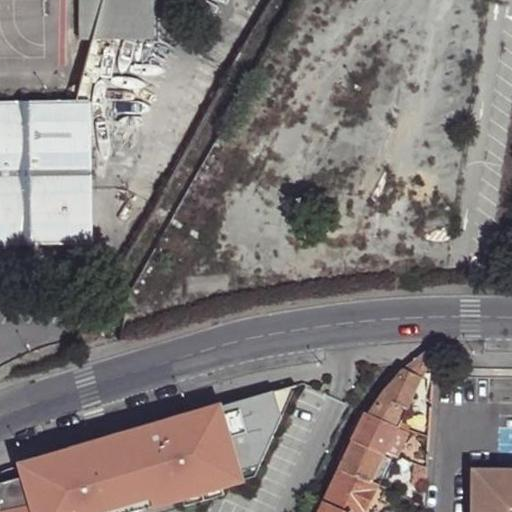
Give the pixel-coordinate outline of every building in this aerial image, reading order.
[(156,0),(79,0),(79,37),(156,37),(156,0)] [(0,243),(90,242),(88,98),(0,99),(0,243)] [(496,285),(510,285),(511,274),(496,274),(496,285)] [(438,350),(433,351),(408,370),(420,371),(437,372),(438,350)] [(405,372),(384,398),(406,407),(410,410),(424,379),(418,376),(405,372)] [(406,407),(384,398),(371,416),(396,427),(406,407)] [(309,403),(288,409),(294,433),(309,403)] [(0,511),(182,511),(193,509),(232,500),(252,495),(250,486),(271,481),(294,433),(288,409),(233,423),(235,431),(219,435),(217,427),(16,477),(4,481),(0,484),(0,511)] [(367,415),(356,442),(387,456),(400,429),(396,427),(371,416),(367,415)] [(233,423),(217,427),(219,435),(235,431),(233,423)] [(400,429),(387,456),(398,458),(409,432),(400,429)] [(356,442),(343,470),(375,483),(387,456),(356,442)] [(428,488),(429,468),(423,467),(419,466),(418,488),(428,488)] [(511,511),(511,466),(502,466),(470,467),(469,511),(511,511)] [(375,483),(343,470),(327,503),(346,511),(367,511),(380,485),(375,483)] [(250,486),(252,495),(266,491),(271,481),(250,486)] [(232,500),(193,509),(193,511),(219,511),(234,508),(232,500)] [(346,511),(327,503),(322,511),(346,511)]
